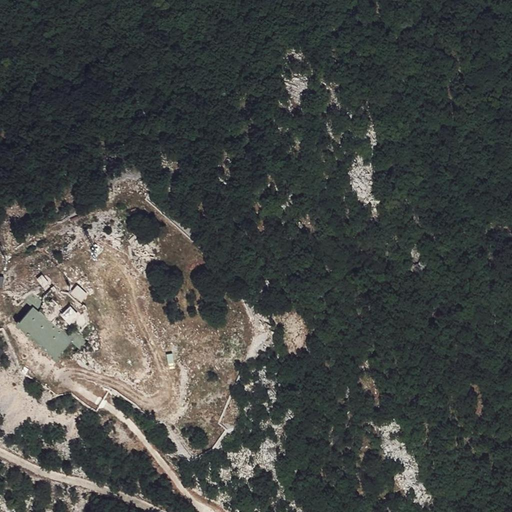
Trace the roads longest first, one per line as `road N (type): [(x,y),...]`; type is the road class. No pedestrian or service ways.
road 1 (track): [(65,380),(74,371),(146,400),(165,396),(124,270),(100,264),(119,352)]
road 2 (track): [(214,511),(191,498),(129,421),(65,380)]
road 3 (track): [(0,449),(161,511)]
